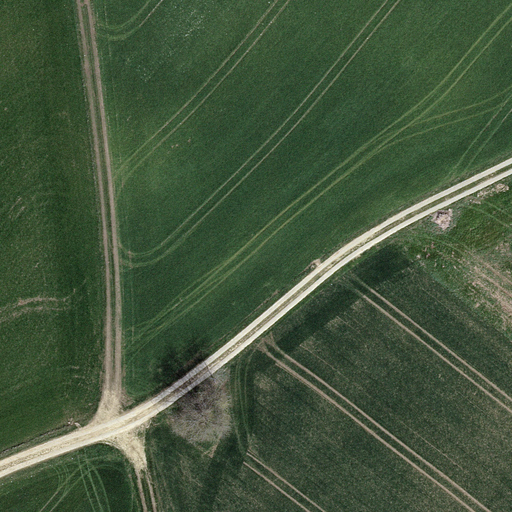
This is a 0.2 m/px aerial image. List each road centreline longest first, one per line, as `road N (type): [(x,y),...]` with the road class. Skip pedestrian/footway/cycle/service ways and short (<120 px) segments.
road 1 (track): [(511,165),(346,258),(173,401),(0,470)]
road 2 (track): [(102,434),(112,352),(82,0)]
